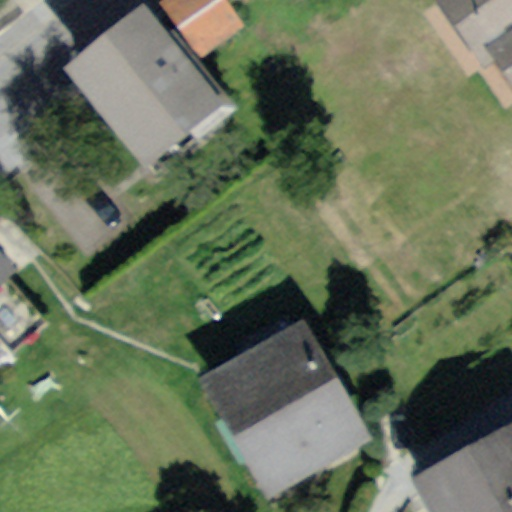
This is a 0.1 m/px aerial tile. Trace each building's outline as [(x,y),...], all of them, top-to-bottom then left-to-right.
[(137,0),(62,63),(148,165),(230,97),(148,0),(137,0)] [(226,0),(163,0),(199,54),(243,25),(226,0)] [(511,0),(452,0),(492,55),(501,49),(511,64),(511,0)] [(0,251),(0,287),(17,273),(0,251)] [(373,437),(301,317),(198,378),(270,498),(373,437)] [(511,511),(511,430),(407,489),(419,511),(511,511)]
